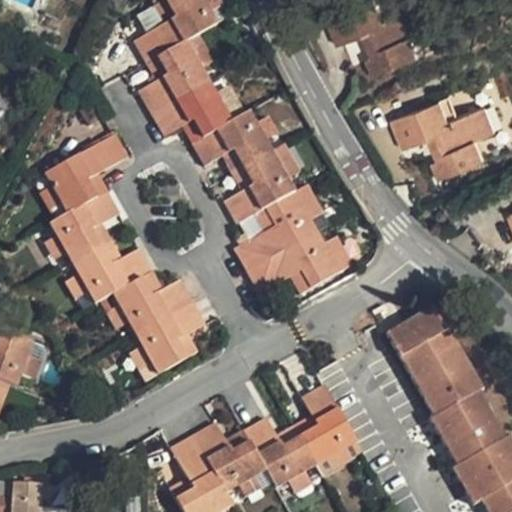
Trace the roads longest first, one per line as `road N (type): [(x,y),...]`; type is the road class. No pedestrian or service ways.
road 1 (residential): [(0,461),(131,422),(318,305),(423,253)]
road 2 (residential): [(265,0),(374,202),(423,253)]
